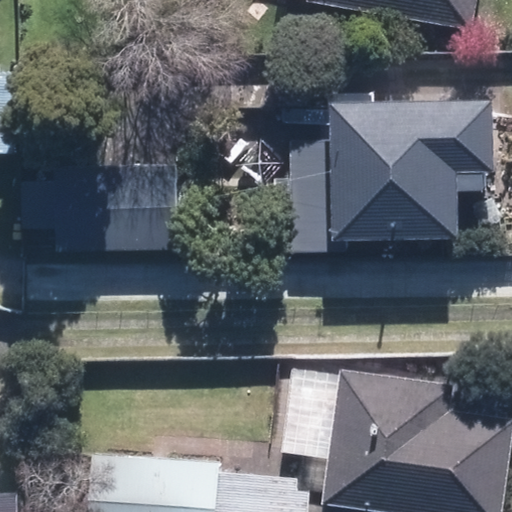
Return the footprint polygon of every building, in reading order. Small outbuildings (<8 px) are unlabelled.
[(380,0),(480,17),(483,0),(380,0)] [(511,84),(357,87),(359,220),(482,218),(480,153),(511,151),(511,84)] [(71,159),(73,242),(189,240),(188,158),(71,159)] [(356,364),(337,490),(496,511),(511,511),(511,409),(459,402),(462,379),(356,364)] [(94,453),(88,511),(306,511),(308,491),(295,489),(296,480),(217,473),(218,464),(94,453)] [(0,511),(15,511),(15,496),(0,496),(0,511)]
